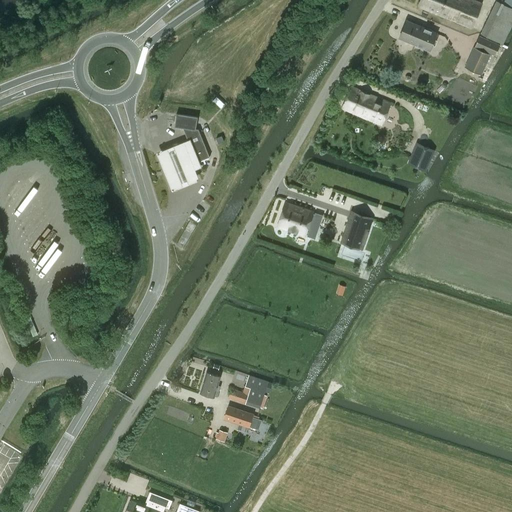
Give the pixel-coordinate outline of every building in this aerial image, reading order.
[(419,0),(417,6),(428,11),(472,29),(482,3),(474,0),(419,0)] [(497,1),(485,25),(506,36),(511,23),(511,0),(503,0),(502,3),(497,1)] [(430,51),(438,33),(406,20),(399,38),(430,51)] [(506,36),(485,25),(481,33),(502,44),(506,36)] [(496,54),(500,45),(480,36),(475,46),(496,54)] [(481,74),(490,54),(474,47),(465,67),(481,74)] [(382,125),(391,103),(351,86),(341,108),(382,125)] [(225,104),(217,96),(213,101),(221,108),(225,104)] [(183,128),(196,130),(198,123),(198,117),(177,114),(176,119),(175,127),(183,128)] [(188,141),(188,142),(189,142),(197,161),(196,162),(197,162),(198,163),(198,162),(209,157),(209,158),(210,158),(210,157),(210,156),(209,156),(199,130),(196,130),(183,128),(188,140),(188,141)] [(158,149),(155,150),(170,189),(174,187),(185,183),(197,178),(193,168),(195,167),(200,165),(190,137),(183,139),(170,144),(158,149)] [(414,149),(408,163),(425,170),(431,157),(414,149)] [(22,203),(36,181),(29,177),(16,199),(22,203)] [(41,209),(43,206),(34,198),(21,215),(25,219),(19,226),(30,234),(46,213),(41,209)] [(285,202),(277,226),(305,236),(306,235),(307,236),(307,237),(315,240),(322,217),(315,214),(314,216),(312,215),(314,212),(285,202)] [(371,218),(352,211),(341,242),(360,249),(371,218)] [(39,255),(57,231),(48,224),(30,248),(39,255)] [(38,266),(50,271),(64,244),(53,239),(38,266)] [(342,296),(346,287),(340,285),(337,294),(342,296)] [(226,385),(231,370),(226,368),(221,383),(226,385)] [(221,376),(207,372),(200,393),(214,397),(215,395),(217,396),(220,386),(218,385),(221,376)] [(249,375),(245,387),(250,388),(248,394),(231,389),(228,397),(260,407),(268,381),(249,375)] [(228,406),(224,419),(248,426),(249,425),(256,427),(258,419),(252,417),(253,414),(228,406)] [(219,430),(216,438),(225,441),(227,432),(219,430)] [(159,511),(162,506),(165,507),(169,508),(172,500),(154,493),(148,507),(130,500),(125,511),(159,511)]
